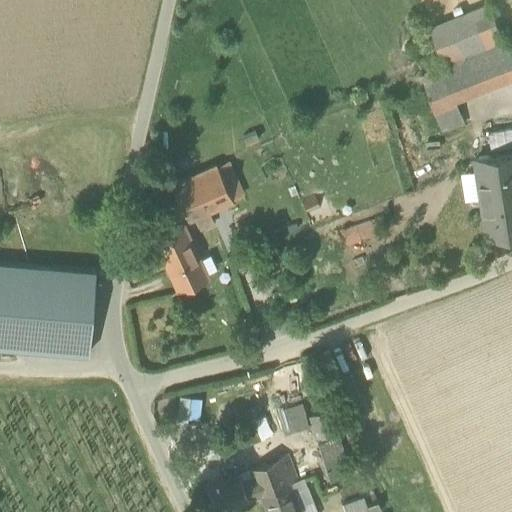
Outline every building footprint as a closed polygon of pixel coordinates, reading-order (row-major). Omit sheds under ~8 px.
[(449,0),(424,10),(430,28),(465,14),(459,0),(449,0)] [(430,28),(445,65),(507,41),(491,4),(465,14),(430,28)] [(411,47),(423,67),(437,59),(426,39),(411,47)] [(445,65),(442,67),(451,89),(456,100),(511,77),(511,54),(507,41),(445,65)] [(419,76),(429,97),(451,89),(442,67),(419,76)] [(456,100),(451,89),(429,97),(442,131),(465,123),(456,100)] [(511,150),(511,141),(511,129),(492,127),(490,142),(499,143),(498,148),(511,150)] [(481,199),(487,235),(511,231),(511,152),(474,158),(476,170),(481,199)] [(228,160),(216,166),(231,199),(243,193),(228,160)] [(214,224),(209,211),(232,201),(231,199),(216,166),(169,187),(187,221),(196,217),(201,230),(214,224)] [(481,199),(476,170),(461,173),(466,201),(481,199)] [(341,229),(345,242),(384,229),(379,216),(341,229)] [(182,223),(152,236),(178,292),(207,278),(182,223)] [(0,347),(88,354),(95,269),(0,261),(0,347)] [(180,396),(177,420),(187,421),(187,420),(189,399),(189,397),(180,396)] [(201,400),(189,399),(187,420),(199,421),(201,400)] [(277,411),(284,433),(309,426),(302,403),(277,411)] [(307,417),(316,442),(337,434),(328,409),(307,417)] [(253,421),(260,441),(272,437),(265,417),(253,421)] [(318,447),(330,482),(352,474),(340,440),(318,447)] [(253,476),(260,494),(274,489),(288,483),(294,481),(285,459),(279,462),(278,458),(250,469),(253,476)] [(249,467),(238,472),(241,481),(253,476),(250,469),(249,467)] [(260,494),(253,476),(241,481),(238,472),(207,484),(218,511),(260,495),(260,494)] [(316,511),(303,477),(294,481),(288,483),(299,511),(316,511)] [(274,489),(260,494),(260,495),(264,504),(266,511),(299,511),(288,483),(274,489)] [(341,501),(345,511),(347,511),(367,505),(362,493),(341,501)] [(377,501),(367,505),(347,511),(375,511),(381,510),(377,501)]
